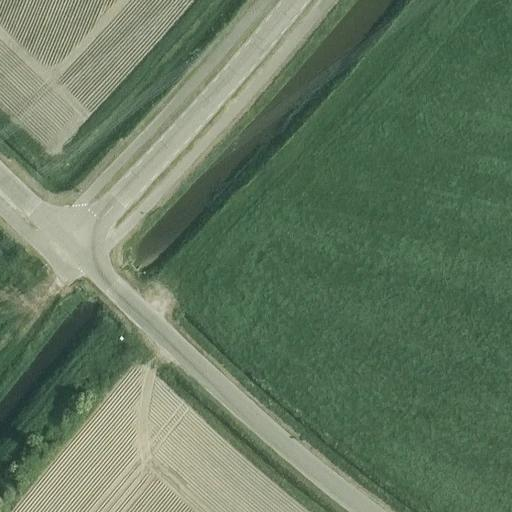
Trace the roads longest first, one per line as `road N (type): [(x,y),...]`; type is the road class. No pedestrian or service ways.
road 1 (tertiary): [(368,511),(72,246)]
road 2 (tertiary): [(72,246),(298,0)]
